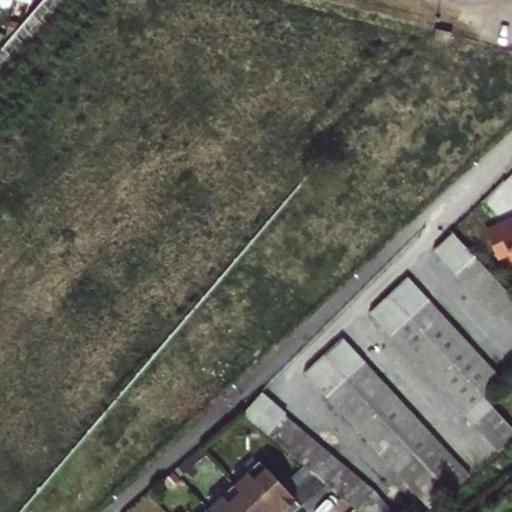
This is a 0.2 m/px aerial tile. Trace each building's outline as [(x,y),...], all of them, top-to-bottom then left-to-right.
[(31,0),(31,1),(28,14),(35,6),(36,0),(31,0)] [(0,46),(17,27),(3,23),(0,33),(0,46)] [(448,37),(433,33),(430,42),(445,47),(448,37)] [(511,207),(486,219),(507,266),(511,264),(511,207)] [(511,305),(477,266),(459,282),(511,343),(511,305)] [(464,423),(483,406),(480,403),(499,386),(430,308),(393,340),(462,419),(461,420),(464,423)] [(364,365),(345,383),(353,392),(373,375),(364,365)] [(373,375),(353,392),(363,403),(382,385),(373,375)] [(326,400),(335,410),(353,392),(345,383),(326,400)] [(391,395),(382,385),(363,403),(371,412),(391,395)] [(353,392),(335,410),(344,420),(363,403),(353,392)] [(391,395),(371,412),(380,422),(400,404),(391,395)] [(371,412),(363,403),(344,420),(353,429),(371,412)] [(380,422),(389,432),(409,414),(400,404),(380,422)] [(511,445),(511,440),(483,406),(464,423),(463,423),(495,459),(511,445)] [(361,439),(380,422),(371,412),(353,429),(361,439)] [(398,441),(417,424),(409,414),(389,432),(398,441)] [(281,419),(264,440),(275,450),(293,429),(281,419)] [(389,432),(380,422),(361,439),(370,449),(389,432)] [(426,434),(417,424),(398,441),(407,451),(426,434)] [(275,450),(284,457),(302,436),(293,429),(275,450)] [(379,459),(398,441),(389,432),(370,449),(379,459)] [(426,434),(407,451),(415,460),(434,443),(426,434)] [(294,465),(312,444),(302,436),(284,457),(294,465)] [(407,451),(398,441),(379,459),(388,469),(407,451)] [(395,477),(397,480),(437,446),(434,443),(415,460),(395,477)] [(321,452),(312,444),(294,465),(303,473),(321,452)] [(430,511),(468,481),(437,446),(397,480),(426,511),(430,511)] [(395,477),(415,460),(407,451),(388,469),(395,477)] [(321,452),(303,473),(314,482),(332,460),(321,452)] [(324,490),(342,469),(332,460),(314,482),(324,490)] [(296,511),(256,467),(206,511),(296,511)] [(324,490),(334,499),(353,477),(342,469),(324,490)] [(344,507),(362,485),(353,477),(334,499),(344,507)] [(350,511),(357,511),(373,494),(362,485),(344,507),(350,511)] [(373,494),(357,511),(359,511),(364,508),(376,498),(373,494)] [(359,511),(389,511),(376,498),(364,508),(359,511)]
